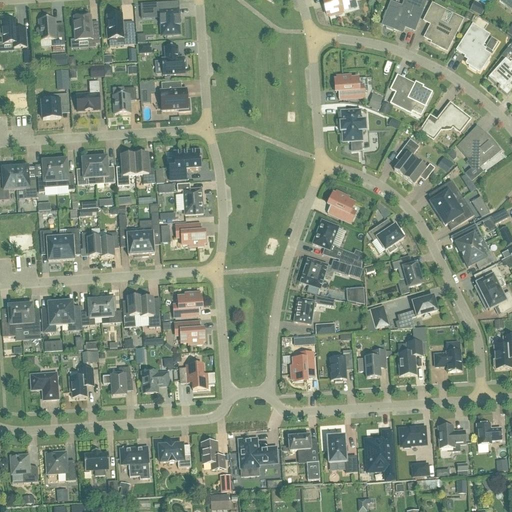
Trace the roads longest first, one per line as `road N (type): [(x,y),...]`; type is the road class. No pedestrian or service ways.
road 1 (residential): [(321,170),(379,185),(420,224),(477,336),(480,401)]
road 2 (residential): [(230,400),(201,420),(0,428)]
road 3 (residential): [(321,170),(285,269),(266,397)]
road 4 (residential): [(313,40),(366,43),(417,59),(461,84),(511,132)]
road 5 (residential): [(216,274),(22,285),(0,268)]
road 6 (residential): [(480,401),(285,414),(266,397)]
road 7 (residential): [(208,130),(0,143)]
road 8 (residential): [(208,130),(221,186),(216,274)]
road 9 (residential): [(198,0),(208,130)]
road 10 (residential): [(313,40),(321,170)]
road 11 (residential): [(216,274),(230,400)]
